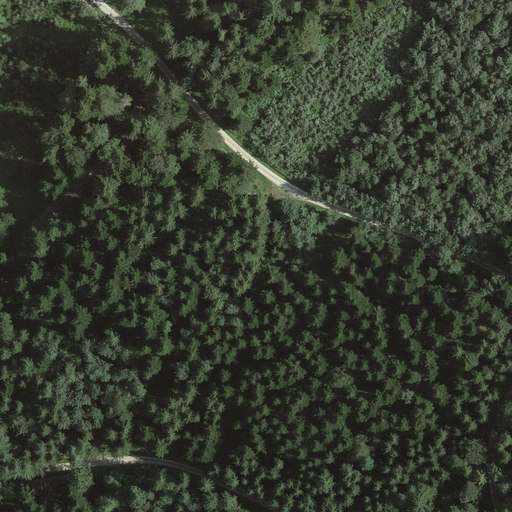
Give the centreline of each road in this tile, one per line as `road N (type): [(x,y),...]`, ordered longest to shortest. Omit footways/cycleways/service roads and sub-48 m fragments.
road 1 (track): [(511,279),(257,168),(95,0)]
road 2 (track): [(0,157),(303,194)]
road 3 (track): [(0,476),(154,459),(285,511)]
road 4 (track): [(496,511),(486,445),(511,382)]
